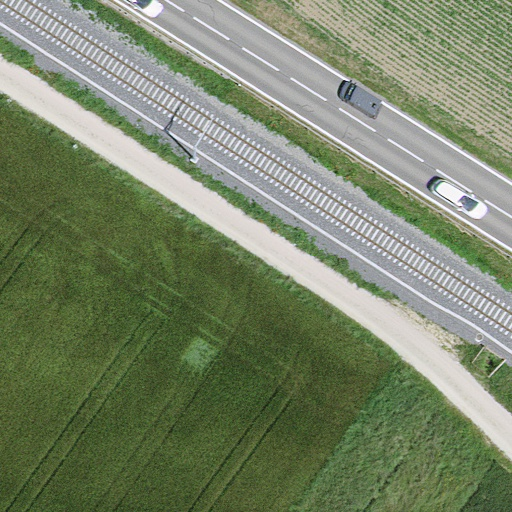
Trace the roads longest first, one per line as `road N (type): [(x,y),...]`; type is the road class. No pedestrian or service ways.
road 1 (track): [(0,78),(409,345),(511,453)]
road 2 (secondary): [(511,213),(169,0)]
